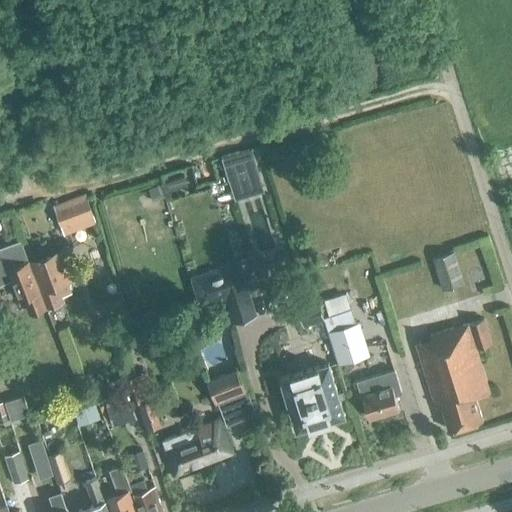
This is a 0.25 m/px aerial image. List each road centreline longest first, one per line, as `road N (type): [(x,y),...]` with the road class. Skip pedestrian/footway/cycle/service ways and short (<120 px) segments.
road 1 (residential): [(511,288),(458,109)]
road 2 (secondary): [(388,511),(511,471)]
